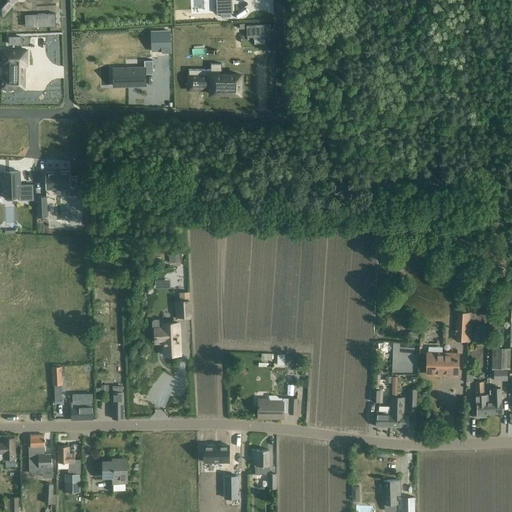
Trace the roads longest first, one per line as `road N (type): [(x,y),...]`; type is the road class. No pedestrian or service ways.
road 1 (unclassified): [(0,429),(221,425),(383,446),(511,444)]
road 2 (residential): [(283,0),(284,115),(69,114)]
